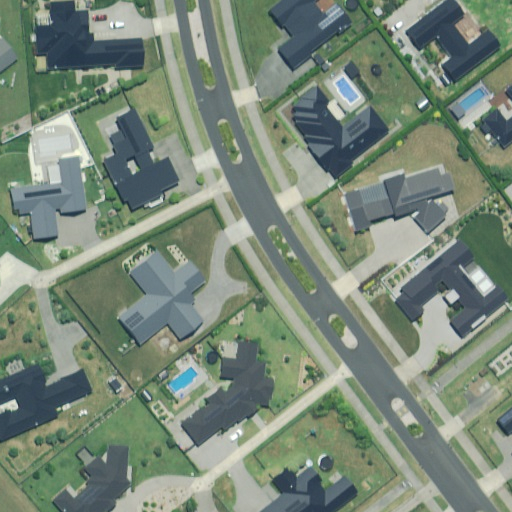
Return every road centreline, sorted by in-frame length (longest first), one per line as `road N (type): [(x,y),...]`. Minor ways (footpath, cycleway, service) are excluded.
road 1 (residential): [(204,0),(221,81),(274,207),(492,511)]
road 2 (residential): [(463,511),(303,297),(243,200),(200,90),(180,0)]
